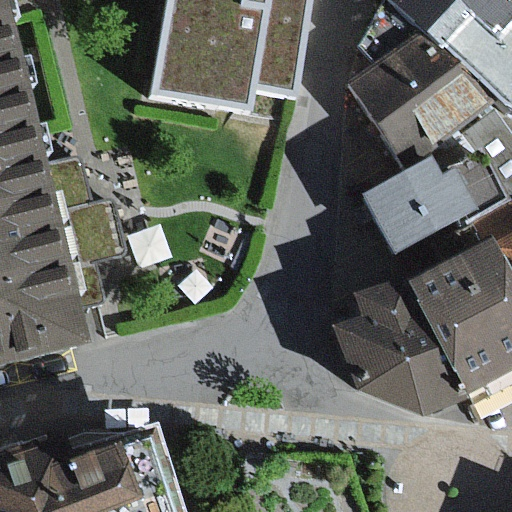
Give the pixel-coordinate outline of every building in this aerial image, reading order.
[(307,0),(165,0),(148,104),(246,120),(251,97),(294,105),(307,0)] [(511,0),(371,0),(370,3),(377,10),(412,46),(425,59),(459,23),(486,49),(511,21),(511,0)] [(412,46),(377,10),(350,55),(367,77),(412,46)] [(511,128),(511,21),(486,49),(459,23),(425,59),(483,116),(495,118),(511,128)] [(367,77),(342,94),(383,162),(412,146),(421,159),(456,132),(483,116),(425,59),(412,46),(367,77)] [(0,58),(0,369),(77,351),(59,277),(99,268),(75,166),(34,176),(0,58)] [(511,231),(511,149),(489,120),(461,137),(456,132),(421,159),(416,163),(421,172),(431,191),(445,183),(467,224),(479,247),(511,231)] [(421,172),(351,209),(383,269),(467,224),(445,183),(431,191),(421,172)] [(511,236),(475,253),(511,318),(511,236)] [(511,318),(475,253),(393,296),(454,414),(471,407),(473,413),(511,392),(511,318)] [(454,414),(393,296),(342,307),(349,332),(321,339),(346,404),(409,429),(454,414)] [(0,467),(0,511),(169,511),(146,439),(57,465),(51,450),(0,467)]
